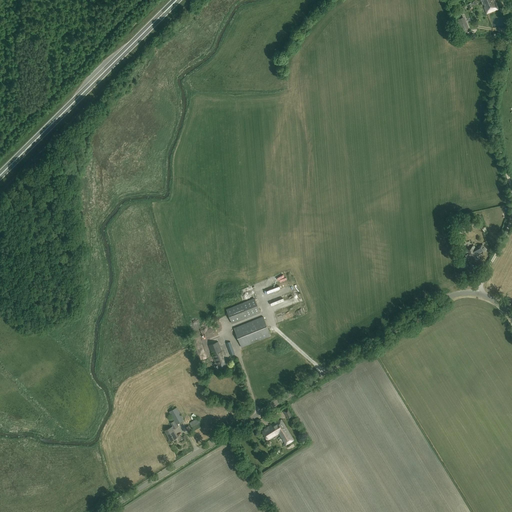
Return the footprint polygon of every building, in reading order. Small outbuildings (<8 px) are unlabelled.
[(481,0),(487,14),(499,9),(494,0),(481,0)] [(463,17),(455,20),(459,31),(468,28),(463,17)] [(457,232),(462,231),(461,227),(464,226),(463,223),(460,224),(460,222),(455,224),(457,232)] [(466,258),(470,256),(473,262),(479,258),(476,254),(480,251),(481,253),(486,250),(483,244),(475,249),(473,246),(465,250),(467,254),(464,255),(466,258)] [(301,295),(295,298),(297,303),(303,301),(301,295)] [(257,303),(230,312),(233,322),(260,313),(257,303)] [(218,341),(209,345),(215,363),(213,363),(217,371),(227,366),(224,357),(218,341)] [(231,341),(226,343),(231,355),(235,354),(231,341)] [(177,408),(169,412),(174,421),(171,423),(173,426),(165,431),(171,441),(178,437),(173,429),(178,427),(176,424),(184,420),(177,408)] [(288,408),(283,411),(287,418),(293,415),(288,408)] [(277,421),(264,429),(264,430),(262,431),(267,440),(279,433),(286,445),(294,440),(281,420),(278,422),(277,421)] [(181,427),(176,430),(179,436),(185,433),(181,427)]
